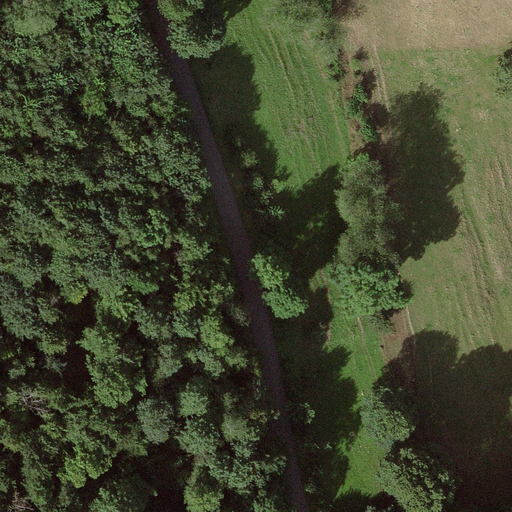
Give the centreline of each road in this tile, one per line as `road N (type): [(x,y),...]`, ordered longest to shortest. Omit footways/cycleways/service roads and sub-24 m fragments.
road 1 (unclassified): [(311,511),(271,356),(150,0)]
road 2 (track): [(0,312),(97,453),(115,511)]
